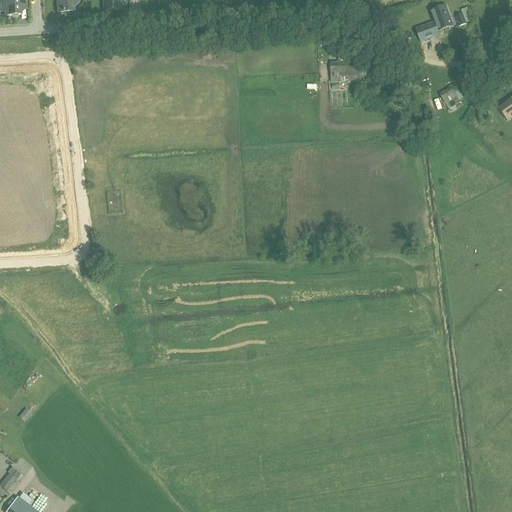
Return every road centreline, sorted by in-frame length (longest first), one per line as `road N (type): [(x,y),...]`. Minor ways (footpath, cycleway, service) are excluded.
road 1 (residential): [(140,23),(321,18),(445,63),(492,43)]
road 2 (residential): [(0,58),(62,55),(87,258),(0,262)]
